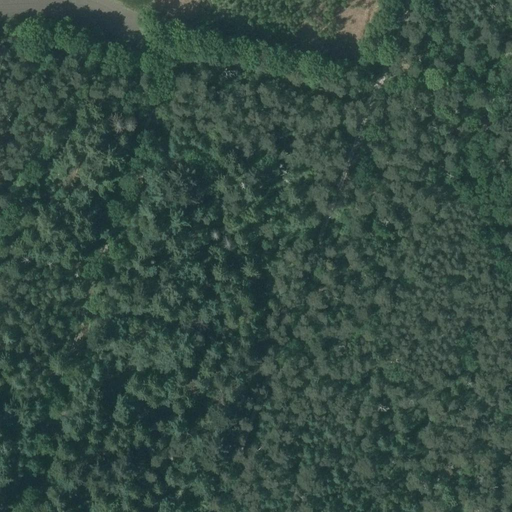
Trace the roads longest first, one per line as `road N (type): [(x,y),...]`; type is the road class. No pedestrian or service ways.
road 1 (unknown): [(370,88),(158,51),(4,511)]
road 2 (track): [(399,0),(209,511)]
road 3 (track): [(158,51),(88,41),(0,233)]
road 4 (track): [(511,54),(375,76)]
